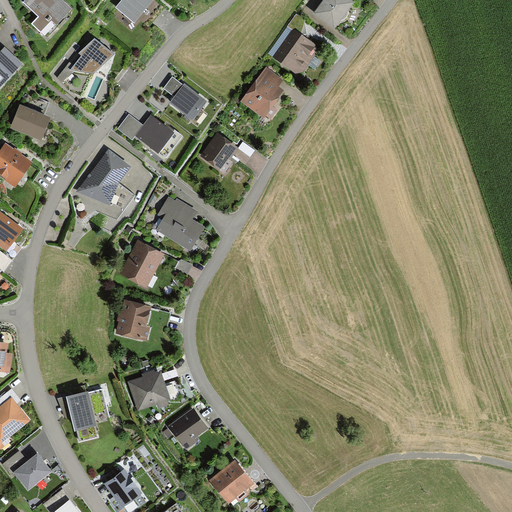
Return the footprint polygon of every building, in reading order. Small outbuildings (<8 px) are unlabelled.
[(25,0),(24,2),(39,16),(32,23),(40,31),(52,19),(57,24),(72,8),(63,0),(25,0)] [(163,6),(156,0),(121,0),(115,8),(133,23),(137,17),(147,25),(163,6)] [(324,0),(313,16),(330,29),(347,5),(339,0),(324,0)] [(291,33),(274,57),(296,71),(312,47),(291,33)] [(116,56),(94,41),(75,66),(62,85),(83,100),(92,77),(116,56)] [(0,87),(23,63),(5,46),(0,50),(0,87)] [(263,72),(242,103),(261,116),(278,93),(272,89),(277,81),(263,72)] [(205,103),(174,77),(163,90),(174,99),(168,105),(192,125),(202,113),(199,110),(205,103)] [(42,141),(52,117),(44,114),(49,102),(30,94),(25,105),(20,102),(9,128),(42,141)] [(182,135),(168,124),(166,126),(151,115),(143,124),(130,114),(118,130),(131,140),(135,135),(165,158),(182,135)] [(234,147),(216,135),(200,158),(218,170),(234,147)] [(34,163),(6,142),(0,149),(0,177),(16,189),(34,163)] [(131,167),(109,150),(77,193),(110,206),(119,183),(131,167)] [(190,250),(205,227),(192,219),(197,211),(177,198),(175,201),(170,198),(160,214),(165,217),(157,230),(190,250)] [(0,211),(0,244),(7,250),(23,229),(0,211)] [(161,255),(137,243),(120,278),(143,290),(161,255)] [(189,275),(194,265),(183,260),(178,270),(189,275)] [(146,305),(124,300),(116,335),(145,341),(148,328),(141,326),(146,305)] [(0,372),(10,374),(13,353),(7,352),(8,344),(0,342),(0,372)] [(144,377),(129,382),(139,410),(157,404),(159,408),(168,404),(167,401),(170,400),(161,372),(155,374),(154,371),(143,375),(144,377)] [(17,403),(21,400),(12,388),(0,397),(0,406),(0,450),(13,441),(10,437),(30,421),(17,403)] [(89,392),(58,398),(66,418),(71,417),(75,431),(77,431),(79,440),(97,435),(94,426),(96,425),(89,392)] [(209,427),(194,408),(168,427),(186,450),(197,441),(195,438),(209,427)] [(56,469),(40,448),(13,469),(29,490),(56,469)] [(253,483),(236,463),(213,481),(229,501),(253,483)] [(143,490),(128,469),(105,485),(121,507),(143,490)] [(50,511),(81,511),(63,490),(45,505),(50,511)]
